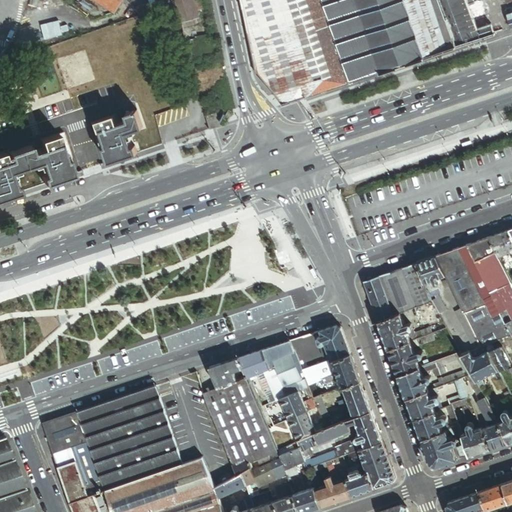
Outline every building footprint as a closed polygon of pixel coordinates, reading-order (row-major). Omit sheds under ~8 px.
[(98,0),(114,11),(121,0),(98,0)] [(198,9),(195,0),(176,0),(182,21),(200,16),(198,9)] [(201,0),(195,0),(198,9),(204,8),(201,0)] [(242,0),(258,71),(285,102),(458,46),(440,0),(242,0)] [(440,0),(458,46),(483,37),(479,28),(470,5),(468,0),(440,0)] [(149,2),(134,7),(137,15),(152,10),(149,2)] [(479,28),(483,37),(496,33),(492,23),(479,28)] [(196,40),(187,42),(191,58),(212,52),(208,36),(202,37),(202,36),(196,38),(196,40)] [(213,56),(192,62),(193,67),(215,61),(213,56)] [(103,147),(109,163),(138,153),(135,146),(133,147),(128,133),(144,127),(138,109),(127,113),(129,119),(100,129),(106,146),(103,147)] [(222,126),(218,114),(208,117),(212,129),(222,126)] [(0,199),(20,192),(18,185),(18,184),(15,185),(10,172),(40,162),(45,175),(42,176),(45,184),(74,175),(68,159),(65,160),(60,143),(33,152),(30,145),(9,152),(11,159),(0,162),(0,199)] [(511,250),(511,237),(508,230),(489,237),(496,250),(499,257),(511,250)] [(496,250),(489,237),(467,244),(475,260),(496,250)] [(475,260),(467,244),(458,248),(460,252),(483,299),(492,295),(475,260)] [(455,255),(453,250),(436,256),(445,275),(448,280),(451,287),(461,307),(465,315),(486,305),(483,299),(460,252),(455,255)] [(511,282),(509,278),(499,257),(496,250),(475,260),(492,295),(500,311),(508,307),(511,305),(511,282)] [(445,275),(436,256),(417,262),(424,282),(435,279),(436,281),(436,282),(436,283),(437,283),(438,283),(438,284),(439,284),(439,283),(440,283),(441,283),(441,282),(442,281),(442,280),(441,280),(441,279),(440,276),(445,275)] [(424,282),(417,262),(401,268),(416,307),(432,301),(430,296),(424,282)] [(379,276),(393,315),(400,313),(416,307),(401,268),(379,276)] [(378,320),(393,315),(379,276),(364,281),(378,320)] [(435,279),(424,282),(430,296),(439,293),(441,292),(439,287),(438,283),(437,283),(436,283),(436,282),(436,281),(435,279)] [(430,296),(432,301),(440,297),(439,293),(430,296)] [(498,339),(511,334),(506,322),(511,318),(511,316),(508,307),(500,311),(492,295),(483,299),(486,305),(465,315),(479,346),(481,345),(484,344),(489,342),(498,339)] [(432,301),(439,313),(446,309),(440,297),(432,301)] [(421,319),(439,313),(432,301),(416,307),(418,312),(421,319)] [(473,348),(479,346),(465,315),(461,307),(455,310),(473,348)] [(410,341),(438,331),(447,328),(439,313),(421,319),(418,312),(414,313),(419,326),(435,320),(437,325),(414,333),(412,327),(412,328),(412,329),(411,329),(411,330),(407,331),(410,341)] [(400,313),(393,315),(378,320),(389,348),(410,341),(407,331),(411,330),(411,329),(412,329),(412,328),(412,327),(412,326),(412,325),(411,325),(411,324),(410,324),(410,323),(409,323),(408,323),(404,325),(400,313)] [(331,360),(351,353),(341,327),(336,325),(320,331),(322,336),(319,337),(317,339),(319,343),(319,344),(320,344),(322,344),(324,343),(327,351),(331,360)] [(440,337),(438,331),(410,341),(413,347),(440,337)] [(501,344),(498,339),(489,342),(493,348),(501,344)] [(272,360),(294,351),(289,341),(267,349),(272,360)] [(413,347),(410,341),(389,348),(398,374),(420,367),(417,359),(421,357),(422,357),(422,356),(423,355),(423,354),(422,354),(422,353),(422,352),(421,352),(420,352),(419,352),(415,353),(413,347)] [(493,348),(489,342),(484,344),(488,351),(493,348)] [(511,362),(501,344),(493,348),(488,351),(498,369),(511,362)] [(485,352),(481,345),(479,346),(473,348),(469,350),(473,356),(476,357),(485,352)] [(267,349),(263,350),(270,368),(263,371),(265,375),(276,370),(272,360),(267,349)] [(270,368),(263,350),(238,358),(243,369),(247,378),(251,377),(259,373),(263,371),(270,368)] [(469,350),(461,353),(472,374),(476,381),(480,379),(493,372),(494,372),(498,369),(488,351),(485,352),(476,357),(473,356),(469,350)] [(306,379),(294,351),(272,360),(276,370),(284,388),(286,387),(295,383),(306,379)] [(472,374),(461,353),(460,352),(435,361),(438,368),(442,366),(443,366),(442,363),(456,358),(464,373),(443,380),(444,384),(454,381),(461,379),(465,377),(472,374)] [(361,380),(351,353),(331,360),(318,365),(319,367),(323,379),(333,375),(336,374),(338,374),(339,377),(343,387),(361,380)] [(236,372),(243,369),(238,358),(210,368),(219,388),(219,389),(239,382),(238,381),(237,381),(232,370),(236,372)] [(425,365),(420,367),(422,371),(424,371),(427,370),(433,368),(436,374),(440,373),(438,368),(435,361),(429,363),(425,365)] [(422,371),(420,367),(398,374),(407,398),(429,390),(428,387),(426,382),(429,381),(430,381),(430,380),(431,380),(431,379),(431,378),(431,377),(430,377),(430,376),(429,376),(429,375),(428,375),(424,377),(422,371)] [(280,399),(286,397),(282,389),(284,388),(276,370),(265,375),(266,378),(273,394),(276,401),(280,399)] [(496,417),(480,387),(476,381),(472,374),(465,377),(478,401),(476,402),(487,420),(496,417)] [(333,375),(323,379),(325,383),(333,380),(334,378),(333,375)] [(248,381),(247,378),(239,382),(219,389),(219,388),(204,394),(211,416),(232,464),(247,456),(249,460),(278,450),(248,381)] [(273,394),(266,378),(261,380),(259,381),(266,397),(268,396),(273,394)] [(434,385),(435,388),(444,384),(443,380),(442,378),(439,379),(441,383),(434,385)] [(303,386),(308,384),(306,379),(295,383),(297,386),(298,388),(300,388),(303,386)] [(325,383),(323,379),(308,384),(309,387),(314,398),(320,395),(329,392),(325,383)] [(469,398),(461,379),(454,381),(460,395),(462,400),(469,398)] [(372,410),(361,380),(343,387),(347,399),(351,408),(353,412),(354,416),(372,410)] [(156,386),(45,423),(55,453),(89,442),(102,481),(96,482),(100,493),(107,490),(184,464),(156,386)] [(299,391),(304,389),(300,388),(298,388),(297,386),(287,390),(286,387),(284,388),(282,389),(286,397),(299,391)] [(435,388),(429,390),(432,399),(438,397),(435,388)] [(432,399),(429,390),(407,398),(414,418),(436,411),(434,405),(440,403),(441,402),(439,397),(438,397),(432,399)] [(308,411),(299,391),(286,397),(280,399),(281,401),(284,407),(286,413),(289,419),(308,411)] [(329,415),(320,395),(314,398),(318,407),(323,418),(329,415)] [(452,404),(462,400),(460,395),(448,399),(450,406),(452,405),(452,404)] [(472,405),(469,398),(462,400),(452,404),(452,405),(458,422),(466,419),(462,408),(460,409),(459,406),(466,404),(467,407),(472,405)] [(343,411),(351,408),(347,399),(340,401),(343,411)] [(452,405),(450,406),(447,407),(455,427),(459,425),(458,422),(452,405)] [(499,422),(499,423),(509,441),(511,440),(511,414),(509,410),(508,410),(508,409),(507,409),(506,409),(505,409),(504,410),(503,410),(503,411),(502,411),(502,412),(502,413),(503,414),(505,419),(499,422)] [(383,440),(372,410),(354,416),(351,418),(348,420),(350,424),(356,422),(358,426),(361,435),(356,437),(355,438),(355,439),(355,440),(355,441),(356,442),(357,442),(358,443),(359,442),(363,441),(364,445),(365,447),(383,440)] [(308,411),(289,419),(298,439),(315,432),(317,431),(308,411)] [(438,416),(436,411),(414,418),(421,438),(444,431),(441,422),(445,421),(445,420),(446,420),(446,419),(447,419),(447,418),(447,417),(446,417),(446,416),(445,415),(444,415),(443,415),(438,416)] [(350,424),(348,420),(317,431),(315,432),(319,443),(320,444),(352,431),(351,427),(350,424)] [(469,455),(491,447),(482,428),(481,427),(474,429),(472,423),(471,423),(470,423),(469,423),(468,423),(467,424),(467,425),(468,431),(462,434),(466,445),(467,448),(469,455)] [(509,441),(499,423),(482,428),(491,447),(509,441)] [(450,428),(448,429),(444,431),(421,438),(431,464),(436,466),(457,459),(452,443),(454,442),(455,442),(455,441),(456,440),(456,439),(455,438),(455,437),(454,437),(453,437),(452,437),(452,434),(452,433),(452,432),(450,428)] [(319,443),(315,432),(298,439),(298,441),(300,447),(302,450),(307,448),(319,443)] [(5,436),(0,437),(0,463),(13,458),(5,436)] [(328,460),(334,458),(350,452),(354,451),(353,448),(364,445),(363,441),(359,442),(358,443),(357,442),(356,442),(355,441),(355,440),(334,447),(335,450),(310,460),(309,458),(311,457),(307,448),(302,450),(306,462),(308,468),(311,466),(328,460)] [(396,476),(383,440),(365,447),(359,449),(361,457),(367,472),(373,487),(394,480),(396,476)] [(298,441),(279,452),(279,454),(300,447),(298,441)] [(89,442),(55,453),(59,466),(77,461),(89,496),(100,493),(96,482),(102,481),(89,442)] [(457,459),(469,455),(467,448),(457,451),(456,448),(454,442),(452,443),(457,459)] [(302,450),(300,447),(279,454),(282,460),(287,476),(291,475),(289,468),(295,465),(306,462),(302,450)] [(359,449),(354,451),(350,452),(352,460),(361,457),(359,449)] [(279,454),(279,452),(250,461),(252,466),(251,466),(253,471),(282,460),(279,454)] [(252,466),(250,461),(249,460),(247,456),(232,464),(237,475),(242,472),(251,466),(252,466)] [(0,496),(25,488),(13,458),(0,463),(0,496)] [(223,511),(219,498),(215,487),(202,458),(184,464),(107,490),(114,511),(151,511),(184,501),(187,511),(223,511)] [(287,476),(282,460),(253,471),(256,481),(259,487),(287,476)] [(313,470),(325,466),(328,475),(333,474),(330,465),(328,460),(311,466),(308,468),(308,469),(313,483),(314,486),(318,484),(313,470)] [(71,502),(89,496),(77,461),(59,466),(71,502)] [(334,463),(330,465),(333,474),(336,482),(340,481),(334,463)] [(291,475),(287,476),(288,477),(298,473),(295,465),(289,468),(291,475)] [(253,471),(251,466),(242,472),(247,484),(250,483),(256,481),(253,471)] [(313,483),(308,469),(303,470),(308,485),(313,483)] [(352,495),(373,487),(367,472),(363,473),(362,470),(358,469),(353,471),(355,476),(352,477),(346,479),(352,495)] [(247,484),(242,472),(237,475),(215,487),(219,498),(247,484)] [(341,498),(336,482),(333,474),(328,475),(326,476),(329,485),(315,490),(321,505),(341,498)] [(341,498),(352,495),(346,479),(340,481),(336,482),(341,498)] [(511,480),(502,484),(509,503),(511,501),(511,480)] [(277,494),(292,489),(291,487),(290,483),(281,486),(278,487),(276,490),(277,494)] [(509,503),(502,484),(479,492),(484,509),(485,511),(490,509),(506,504),(509,503)] [(301,511),(321,505),(315,490),(314,487),(294,494),(300,511),(301,511)] [(34,511),(25,488),(0,496),(0,511),(34,511)] [(114,511),(107,490),(100,493),(89,496),(71,502),(75,511),(114,511)] [(265,492),(262,493),(254,496),(251,497),(252,501),(256,500),(266,496),(265,492)] [(484,509),(479,492),(466,496),(470,506),(476,504),(478,510),(484,509)] [(277,511),(300,511),(294,494),(274,501),(277,511)] [(448,511),(476,511),(478,510),(476,504),(470,506),(466,496),(448,502),(446,507),(448,511)] [(151,511),(187,511),(184,501),(151,511)] [(255,511),(277,511),(274,501),(258,506),(254,507),(255,511)]
